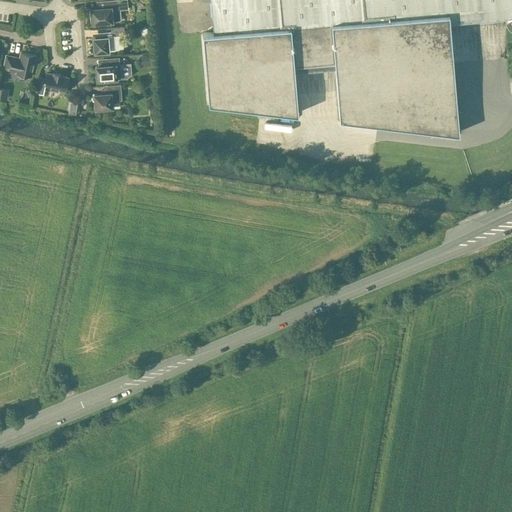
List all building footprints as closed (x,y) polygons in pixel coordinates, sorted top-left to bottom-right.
[(111,9),(128,8),(127,0),(120,0),(96,2),(97,8),(91,9),(92,16),(90,17),(91,21),(92,22),(92,23),(112,21),(111,9)] [(458,133),(449,21),(511,15),(511,18),(506,21),(507,22),(508,25),(509,26),(510,28),(511,29),(511,0),(210,0),(213,32),(202,33),(208,102),(298,113),(294,71),(334,67),(339,118),(458,133)] [(95,52),(109,51),(123,49),(122,35),(125,34),(124,26),(110,27),(111,34),(107,34),(107,33),(99,33),(100,37),(93,38),(95,52)] [(31,76),(35,55),(21,52),(20,58),(6,55),(4,68),(17,71),(16,73),(31,76)] [(96,75),(96,77),(96,81),(101,80),(101,79),(117,78),(116,68),(120,68),(119,57),(107,58),(108,65),(96,66),(96,72),(96,73),(96,75)] [(67,79),(67,77),(61,76),(61,74),(54,72),(54,74),(47,73),(46,78),(39,77),(36,91),(43,92),(45,86),(50,87),(50,90),(58,91),(59,89),(65,90),(66,86),(67,86),(69,79),(67,79)] [(112,100),(121,99),(120,85),(108,86),(108,93),(94,94),(93,96),(93,99),(95,101),(95,108),(112,107),(112,100)] [(67,113),(75,114),(75,102),(68,102),(67,113)]
